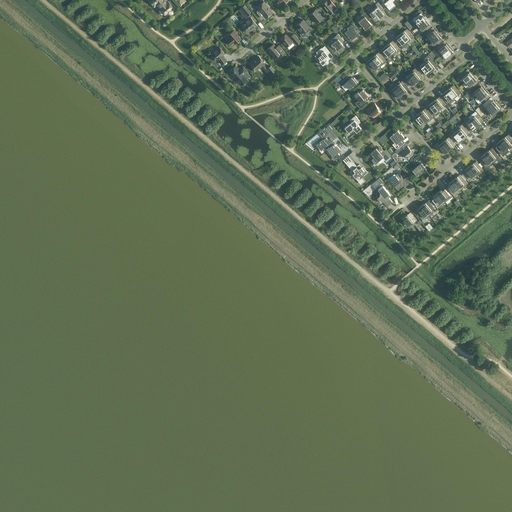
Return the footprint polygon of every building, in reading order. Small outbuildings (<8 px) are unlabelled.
[(163,0),(148,0),(151,3),(152,2),(155,5),(157,4),(160,7),(160,8),(161,9),(160,10),(163,14),(164,13),(165,15),(168,13),(168,14),(172,11),(171,10),(173,8),(167,1),(166,2),(163,0)] [(327,0),(322,4),(327,10),(328,10),(329,12),(333,9),(331,7),(332,6),(334,4),(330,0),(326,0),(327,0)] [(383,0),(382,1),(390,10),(395,6),(392,2),(394,0),(383,0)] [(257,12),(262,18),(263,18),(265,17),(266,18),(273,12),(269,8),(268,7),(263,2),(256,7),(259,10),(257,12)] [(374,18),(376,16),(379,19),(384,15),(381,11),(383,9),(378,2),(375,4),(377,6),(374,9),(373,7),(368,11),(374,18)] [(241,8),(248,15),(251,13),(244,5),(241,8)] [(316,23),(317,22),(317,23),(318,23),(319,23),(320,23),(321,22),(321,21),(320,20),(320,19),(322,17),(316,9),(309,14),(316,23)] [(361,24),(365,29),(368,27),(369,28),(372,25),(367,19),(369,17),(365,12),(361,15),(363,18),(357,22),(360,25),(361,24)] [(413,20),(418,26),(427,19),(425,16),(424,17),(423,15),(423,16),(421,13),(413,20)] [(244,21),(241,23),(241,24),(241,25),(247,32),(253,27),(254,28),(257,25),(250,17),(245,21),(244,21)] [(311,30),(303,19),(296,26),(301,33),(300,34),(302,37),(311,30)] [(427,19),(418,26),(424,32),(431,26),(430,24),(430,23),(429,22),(430,21),(427,19)] [(344,33),(351,41),(355,37),(354,37),(355,36),(357,37),(360,35),(355,30),(357,28),(353,23),(347,28),(348,30),(344,33)] [(429,41),(439,33),(437,30),(436,31),(435,29),(434,30),(433,27),(425,34),(430,40),(429,41)] [(404,30),(400,34),(408,43),(407,42),(414,37),(407,29),(405,31),(404,30)] [(226,40),(231,45),(234,43),(235,44),(241,39),(234,30),(228,35),(229,37),(226,40)] [(439,33),(429,41),(432,45),(434,44),(435,47),(443,40),(441,38),(442,38),(441,36),(439,33)] [(286,34),(280,38),(287,47),(287,46),(288,48),(289,48),(290,48),(294,44),(295,45),(296,45),(300,41),(294,34),(289,38),(286,34)] [(335,41),(331,44),(330,43),(327,46),(333,53),(337,50),(341,47),(342,48),(342,49),(343,49),(344,48),(344,47),(344,46),(340,42),(343,40),(338,34),(333,38),(335,41)] [(408,43),(400,34),(396,37),(397,38),(394,39),(402,48),(408,43)] [(390,42),(386,45),(393,53),(394,55),(400,49),(393,40),(391,42),(390,42)] [(411,42),(405,46),(408,51),(414,47),(411,42)] [(437,48),(442,54),(451,47),(448,44),(448,45),(447,43),(446,44),(444,42),(437,48)] [(277,47),(276,47),(273,44),(267,49),(274,58),(278,55),(280,56),(285,52),(279,45),(279,46),(278,48),(277,47)] [(393,53),(386,45),(382,49),(383,49),(380,51),(387,59),(393,53)] [(322,64),(322,65),(326,62),(327,63),(328,62),(328,61),(328,60),(329,60),(327,57),(328,56),(327,55),(330,52),(324,46),(325,47),(322,49),(321,48),(316,52),(317,53),(315,55),(317,58),(318,57),(320,60),(319,60),(320,61),(319,62),(321,64),(322,64)] [(218,59),(222,64),(227,60),(223,55),(225,54),(219,47),(210,54),(212,56),(211,56),(211,58),(213,59),(214,60),(214,59),(216,61),(218,59)] [(451,47),(442,54),(447,61),(455,54),(453,52),(452,50),(453,50),(451,47)] [(376,54),(372,57),(380,66),(386,61),(379,52),(377,54),(376,54)] [(254,60),(249,64),(255,71),(264,63),(259,56),(255,59),(254,60)] [(380,66),(372,57),(368,60),(369,61),(366,63),(373,70),(379,65),(380,66)] [(431,57),(424,63),(431,71),(435,67),(437,65),(431,57)] [(431,71),(424,63),(418,68),(424,75),(426,74),(427,74),(431,71)] [(236,66),(229,71),(240,84),(249,77),(246,72),(247,71),(243,66),(240,68),(238,68),(236,66)] [(271,66),(267,68),(273,75),(276,73),(271,66)] [(416,68),(409,73),(417,82),(421,79),(421,78),(423,77),(416,68)] [(460,76),(465,82),(474,75),(472,72),(471,73),(470,71),(469,72),(467,70),(460,76)] [(417,82),(409,73),(410,74),(404,79),(410,87),(412,85),(413,86),(417,82)] [(474,75),(465,82),(470,89),(478,82),(476,80),(477,80),(475,78),(476,78),(474,75)] [(348,88),(349,88),(350,89),(358,82),(358,83),(359,83),(354,77),(353,78),(352,77),(349,80),(347,77),(342,81),(348,88)] [(399,81),(395,85),(403,94),(407,91),(407,90),(409,88),(403,80),(400,82),(399,81)] [(471,90),(477,96),(486,89),(483,86),(483,87),(482,86),(481,86),(479,84),(471,90)] [(403,94),(395,85),(389,90),(396,99),(398,97),(399,97),(403,94)] [(450,88),(447,90),(455,99),(454,98),(460,93),(454,85),(451,87),(450,88)] [(355,103),(359,107),(367,101),(365,98),(369,95),(365,91),(363,89),(359,92),(359,91),(355,94),(359,100),(355,103)] [(486,89),(477,96),(482,103),(490,96),(488,94),(487,92),(488,92),(486,89)] [(451,102),(455,99),(447,90),(443,93),(443,94),(441,96),(450,107),(453,105),(451,102)] [(437,98),(433,102),(441,111),(440,110),(446,104),(440,97),(437,99),(437,98)] [(483,104),(488,111),(497,103),(495,100),(494,101),(493,100),(491,98),(483,104)] [(441,111),(433,102),(429,105),(427,107),(434,116),(441,111)] [(372,114),(374,118),(381,112),(378,109),(379,108),(375,103),(367,110),(371,115),(372,114)] [(497,103),(488,111),(490,113),(489,114),(491,116),(492,115),(494,117),(501,111),(500,108),(499,106),(500,106),(497,103)] [(423,110),(419,113),(427,122),(433,117),(426,108),(423,110)] [(469,117),(470,118),(478,127),(482,124),(481,123),(484,121),(475,111),(469,117)] [(427,122),(419,113),(415,117),(413,119),(419,127),(426,121),(426,123),(427,122)] [(357,123),(360,121),(356,116),(350,120),(352,122),(346,126),(345,127),(346,127),(344,129),(347,133),(347,134),(354,128),(357,132),(362,128),(357,123)] [(478,127),(470,118),(463,123),(471,132),(473,130),(478,127)] [(462,124),(456,129),(464,139),(468,135),(467,135),(470,133),(462,124)] [(335,158),(337,157),(340,154),(338,152),(340,149),(335,143),(334,144),(332,142),(333,141),(332,140),(336,136),(332,131),(333,129),(330,125),(322,131),(325,136),(326,137),(318,145),(322,149),(326,145),(333,154),(333,155),(335,158)] [(426,134),(428,137),(434,132),(432,129),(426,134)] [(464,139),(456,129),(452,133),(453,134),(450,136),(457,143),(459,142),(464,139)] [(393,144),(396,148),(403,143),(400,140),(404,137),(401,133),(401,134),(398,131),(394,134),(394,133),(392,134),(393,135),(391,136),(396,142),(393,144)] [(505,136),(501,140),(509,149),(511,146),(511,139),(508,135),(506,137),(505,136)] [(449,137),(443,142),(449,150),(454,147),(453,146),(455,144),(449,137)] [(510,150),(509,149),(501,140),(497,143),(497,144),(495,146),(503,155),(510,150)] [(398,154),(402,151),(404,154),(404,158),(409,158),(410,157),(409,157),(413,154),(414,149),(410,149),(408,146),(408,145),(406,142),(401,146),(395,151),(398,154)] [(449,150),(443,142),(440,145),(438,143),(435,145),(443,155),(445,153),(445,154),(449,150)] [(372,159),(376,164),(379,161),(378,161),(383,157),(386,160),(389,157),(384,151),(381,153),(377,148),(371,152),(372,153),(369,155),(370,156),(369,157),(371,160),(372,159)] [(485,153),(493,162),(493,163),(500,158),(492,148),(490,150),(489,150),(485,153)] [(493,162),(485,153),(481,156),(482,157),(479,159),(487,168),(493,162)] [(364,169),(362,167),(359,164),(357,166),(352,160),(347,164),(350,167),(352,166),(354,169),(351,171),(358,180),(368,172),(365,168),(364,169)] [(423,161),(417,166),(412,170),(418,176),(427,169),(424,166),(426,164),(423,161)] [(473,163),(469,166),(477,175),(476,174),(482,169),(476,161),(474,163),(473,163)] [(477,175),(469,166),(465,170),(466,170),(463,172),(470,180),(472,178),(473,179),(477,175)] [(398,173),(396,175),(396,176),(392,179),(390,177),(387,180),(390,183),(392,182),(395,186),(395,187),(398,190),(403,186),(403,185),(404,184),(406,186),(408,184),(404,179),(403,179),(398,173)] [(458,176),(453,179),(461,189),(468,183),(460,175),(458,176)] [(461,189),(453,179),(449,183),(450,183),(447,185),(456,195),(458,193),(457,192),(461,189)] [(389,195),(390,194),(383,186),(378,190),(380,192),(380,196),(378,198),(381,203),(383,201),(387,206),(393,202),(388,196),(389,195)] [(442,189),(438,193),(445,202),(452,197),(444,188),(442,190),(442,189)] [(445,202),(438,193),(433,196),(434,196),(432,198),(439,207),(445,202)] [(426,202),(422,206),(429,215),(433,212),(432,210),(435,209),(428,201),(426,203),(426,202)] [(429,215),(422,206),(418,209),(418,210),(416,211),(422,219),(425,222),(427,220),(425,218),(429,215)] [(406,215),(405,215),(401,218),(404,221),(405,220),(410,226),(417,220),(410,213),(408,215),(408,214),(406,215)]
